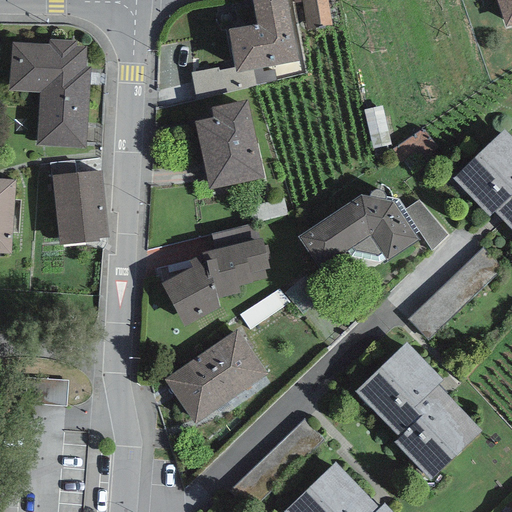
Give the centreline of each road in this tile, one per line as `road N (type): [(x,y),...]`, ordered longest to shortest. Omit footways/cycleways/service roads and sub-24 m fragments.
road 1 (residential): [(136,2),(115,373),(128,446),(123,511)]
road 2 (residential): [(136,2),(0,1)]
